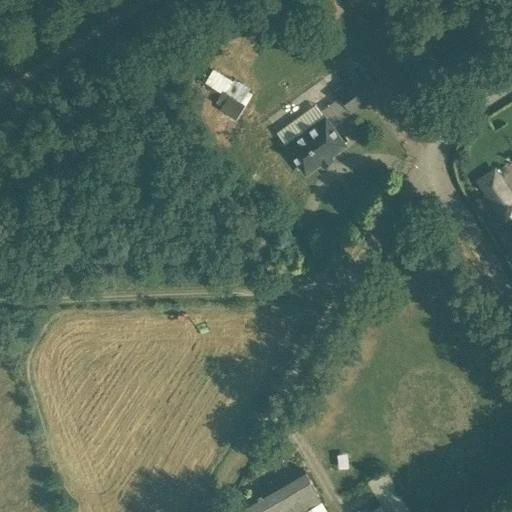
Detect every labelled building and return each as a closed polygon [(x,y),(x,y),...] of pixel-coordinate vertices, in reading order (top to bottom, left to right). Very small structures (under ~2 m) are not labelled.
[(336,89),(353,113),(382,92),(364,68),(336,89)] [(244,107),(225,94),(217,106),(236,119),(244,107)] [(324,166),(335,158),(333,155),(349,144),(327,113),(284,144),(306,175),(322,163),(324,166)] [(511,216),(511,190),(495,165),(476,179),(505,221),(511,216)] [(330,511),(324,500),(305,467),(237,507),(240,511),(330,511)] [(411,511),(387,468),(368,479),(382,504),(367,511),(411,511)]
